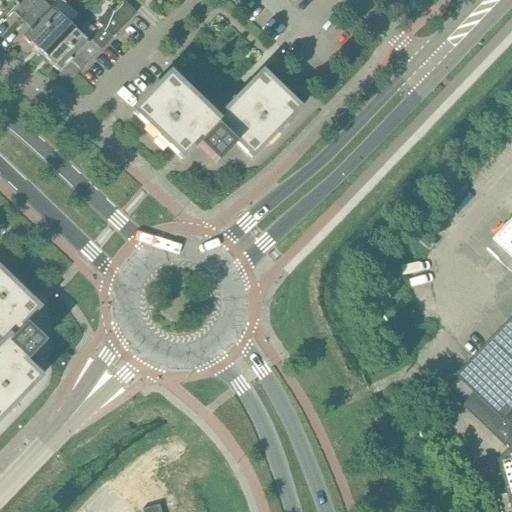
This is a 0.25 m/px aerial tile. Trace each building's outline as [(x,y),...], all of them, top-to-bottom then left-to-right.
[(0,0),(0,25),(12,12),(21,21),(40,0),(0,0)] [(22,37),(41,56),(69,26),(41,0),(40,0),(21,21),(30,29),(22,37)] [(102,28),(90,40),(100,50),(135,13),(123,1),(113,12),(110,8),(101,18),(96,23),(102,28)] [(80,71),(100,50),(90,40),(87,44),(69,26),(41,56),(60,74),(71,62),(80,71)] [(209,117),(199,107),(198,107),(198,108),(197,108),(196,108),(195,108),(194,108),(193,108),(193,107),(192,107),(189,104),(192,101),(168,77),(132,114),(181,161),(198,143),(201,145),(199,147),(215,163),(232,147),(229,145),(232,142),(250,159),(297,111),(260,75),(236,100),(240,103),(237,106),(236,107),(235,107),(235,108),(234,108),(233,108),(232,107),(231,107),(231,106),(220,117),(219,116),(211,116),(209,117)] [(459,379),(452,387),(466,401),(462,406),(508,450),(498,461),(507,492),(511,510),(511,226),(489,251),(495,257),(511,273),(511,319),(474,359),(457,377),(459,379)] [(0,419),(38,380),(20,363),(22,360),(25,362),(40,345),(24,329),(22,331),(19,328),(36,310),(0,275),(0,419)]
